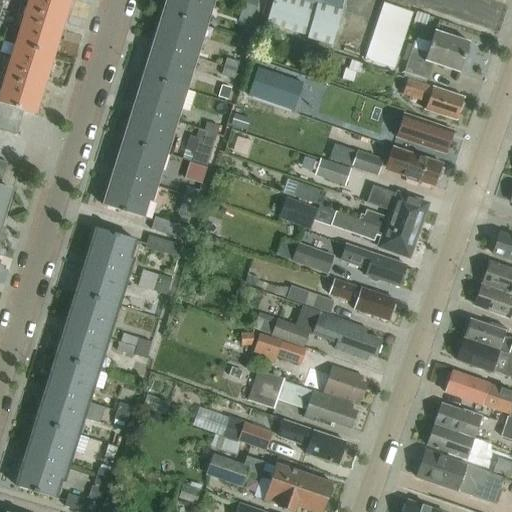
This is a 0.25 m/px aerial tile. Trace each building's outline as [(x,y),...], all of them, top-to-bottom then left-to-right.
[(27,0),(24,13),(62,25),(69,0),(27,0)] [(166,0),(163,12),(204,25),(211,0),(166,0)] [(331,44),(340,11),(343,0),(272,0),(266,23),(308,35),(307,38),(331,44)] [(245,3),(239,21),(252,25),(257,7),(245,3)] [(372,39),(365,60),(394,70),(401,49),(413,13),(405,10),(384,3),(372,39)] [(163,12),(153,44),(194,57),(204,25),(163,12)] [(24,13),(14,42),(53,54),(62,25),(24,13)] [(459,71),(468,41),(434,30),(430,42),(415,37),(404,73),(428,80),(433,63),(459,71)] [(14,42),(5,72),(43,84),(53,54),(14,42)] [(153,44),(143,76),(184,89),(194,57),(153,44)] [(241,62),(228,58),(226,67),(238,71),(241,62)] [(351,61),(348,71),(360,74),(363,65),(351,61)] [(226,67),(223,75),(236,79),(238,71),(226,67)] [(5,72),(0,88),(0,102),(10,106),(22,110),(34,114),(43,84),(5,72)] [(143,76),(133,109),(174,122),(184,89),(143,76)] [(455,120),(463,97),(407,79),(402,95),(427,103),(424,110),(455,120)] [(221,87),(218,98),(230,102),(233,91),(221,87)] [(377,132),(382,116),(334,99),(328,115),(377,132)] [(10,106),(0,102),(0,129),(2,130),(10,106)] [(15,134),(22,110),(10,106),(2,130),(15,134)] [(133,109),(123,141),(164,154),(174,122),(133,109)] [(446,149),(452,130),(402,114),(395,137),(444,153),(446,149)] [(234,115),(231,126),(246,131),(250,120),(234,115)] [(208,124),(206,132),(218,135),(220,127),(208,124)] [(193,162),(208,167),(218,135),(206,132),(203,140),(200,139),(193,162)] [(123,141),(113,173),(154,186),(164,154),(123,141)] [(433,186),(441,164),(392,147),(386,162),(405,168),(403,175),(433,186)] [(385,161),(358,152),(353,167),(380,176),(385,161)] [(322,160),(317,174),(347,184),(352,171),(322,160)] [(113,173),(103,205),(140,217),(145,200),(149,201),(154,186),(113,173)] [(327,193),(299,183),(294,196),(323,206),(327,193)] [(0,220),(1,221),(10,190),(0,186),(0,220)] [(187,188),(184,196),(196,199),(198,191),(187,188)] [(372,204),(390,211),(421,223),(426,209),(424,208),(425,204),(397,193),(393,203),(375,196),(372,204)] [(196,199),(184,196),(178,215),(180,216),(178,221),(188,224),(196,199)] [(318,213),(287,202),(281,219),(312,230),(318,213)] [(415,240),(421,223),(390,211),(387,221),(367,214),(366,218),(361,216),(360,219),(366,221),(415,240)] [(366,221),(360,219),(359,221),(336,213),(331,227),(374,243),(377,236),(381,237),(378,247),(406,256),(408,251),(410,252),(415,240),(366,221)] [(187,227),(155,216),(151,229),(183,239),(187,227)] [(95,228),(85,260),(127,273),(131,257),(127,256),(132,239),(95,228)] [(181,245),(148,235),(145,247),(177,257),(181,245)] [(511,238),(501,235),(494,256),(511,262),(511,238)] [(336,257),(300,244),(294,261),(330,274),(336,257)] [(398,286),(405,266),(372,254),(372,255),(345,246),(340,260),(366,270),(365,275),(398,286)] [(85,260),(75,292),(117,305),(127,273),(85,260)] [(511,272),(492,265),(484,285),(511,295),(511,272)] [(171,280),(143,271),(141,279),(169,287),(171,280)] [(248,276),(245,284),(257,288),(257,287),(259,282),(259,280),(248,276)] [(138,286),(167,295),(169,287),(141,279),(138,286)] [(386,320),(393,300),(360,288),(359,290),(333,280),(328,294),(354,304),(353,308),(386,320)] [(335,302),(292,286),(287,299),(331,314),(335,302)] [(511,297),(483,288),(476,309),(511,321),(511,316),(511,297)] [(75,292),(65,324),(107,337),(117,305),(75,292)] [(374,357),(379,340),(364,335),(366,330),(319,313),(315,328),(337,335),(333,348),(357,357),(358,351),(374,357)] [(273,337),(305,348),(310,335),(258,317),(255,329),(274,335),(273,337)] [(511,355),(511,340),(505,338),(507,331),(492,325),(491,328),(471,322),(465,339),(511,355)] [(65,324),(55,357),(96,370),(107,337),(65,324)] [(123,334),(120,342),(148,351),(151,343),(123,334)] [(256,346),(255,334),(242,335),(242,347),(256,346)] [(305,348),(305,350),(260,335),(253,356),(273,363),(276,356),(320,371),(325,355),(305,348)] [(148,351),(120,342),(117,350),(146,359),(148,351)] [(511,358),(464,342),(458,362),(493,375),(493,373),(511,379),(511,358)] [(86,402),(96,370),(55,357),(45,389),(86,402)] [(360,398),(365,382),(360,381),(362,376),(331,365),(328,374),(312,369),(306,386),(354,402),(355,397),(360,398)] [(232,369),(229,377),(240,381),(243,372),(232,369)] [(257,370),(247,400),(274,409),(284,379),(257,370)] [(510,417),(511,411),(511,393),(454,373),(447,394),(510,417)] [(101,406),(86,402),(45,389),(35,421),(76,434),(82,417),(96,422),(101,406)] [(350,428),(356,411),(351,409),(353,404),(313,391),(303,418),(328,426),(329,421),(350,428)] [(118,411),(118,412),(128,415),(130,407),(120,404),(118,411)] [(475,441),(483,418),(464,411),(463,414),(443,407),(443,406),(436,427),(475,441)] [(118,412),(116,421),(125,423),(128,415),(118,412)] [(511,419),(508,418),(502,438),(511,441),(511,419)] [(338,464),(345,442),(281,420),(276,435),(307,446),(303,456),(317,461),(318,457),(338,464)] [(35,421),(25,453),(66,466),(76,434),(35,421)] [(239,442),(267,452),(273,435),(245,426),(239,442)] [(468,463),(475,441),(436,427),(428,448),(429,448),(429,447),(449,454),(448,457),(468,463)] [(108,446),(105,458),(113,460),(117,449),(108,446)] [(25,453),(15,486),(52,497),(57,481),(61,482),(66,466),(25,453)] [(251,467),(244,464),(213,453),(206,474),(244,487),(251,467)] [(417,479),(459,493),(496,506),(505,480),(427,453),(417,479)] [(249,475),(260,478),(263,471),(270,474),(272,469),(265,466),(266,462),(247,455),(244,464),(251,467),(252,467),(249,475)] [(511,479),(511,463),(500,459),(495,474),(511,479)] [(284,484),(326,498),(331,483),(274,463),(272,469),(270,474),(271,474),(285,479),(284,484)] [(96,476),(109,480),(111,471),(109,471),(110,467),(101,464),(100,468),(98,468),(96,476)] [(271,474),(269,479),(262,499),(277,504),(276,505),(293,511),(295,506),(311,511),(320,511),(326,498),(284,484),(285,479),(271,474)] [(64,507),(81,511),(98,511),(105,490),(104,490),(104,488),(106,488),(109,480),(96,476),(93,485),(95,485),(94,487),(91,486),(88,499),(68,494),(64,507)] [(181,488),(178,500),(195,505),(199,493),(181,488)] [(405,511),(436,511),(409,502),(405,511)]
